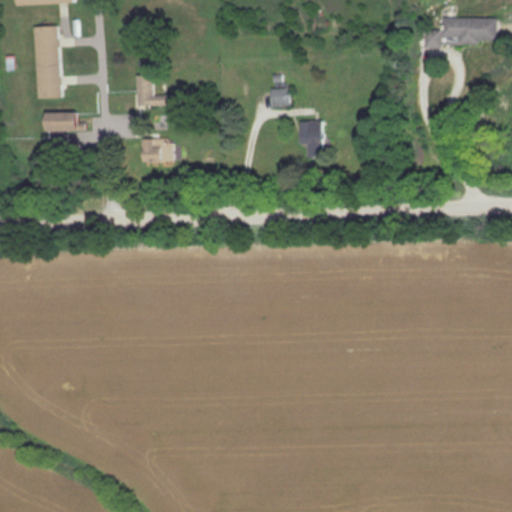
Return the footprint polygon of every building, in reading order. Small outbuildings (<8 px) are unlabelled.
[(440,16),(494,18),(494,39),(477,39),(477,42),(455,42),(455,38),(440,38),(440,16)] [(34,27),(56,25),(61,97),(39,98),(34,27)] [(136,75),(151,75),(152,95),(174,94),(174,103),(151,104),(151,106),(134,106),(133,93),(136,92),(136,75)] [(288,87),(289,105),(271,106),(270,88),(288,87)] [(47,131),(46,113),(76,112),(76,130),(47,131)] [(299,121),(322,120),(322,143),(300,144),(299,121)] [(144,161),(143,140),(172,138),(173,159),(144,161)]
